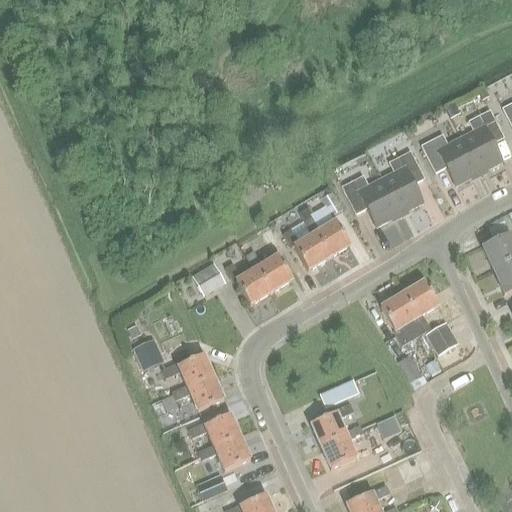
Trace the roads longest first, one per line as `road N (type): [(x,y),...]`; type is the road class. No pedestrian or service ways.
road 1 (residential): [(435,237),(261,340),(248,359),(256,396),(311,511)]
road 2 (residential): [(471,511),(423,400),(488,356)]
road 3 (residential): [(488,356),(435,237)]
